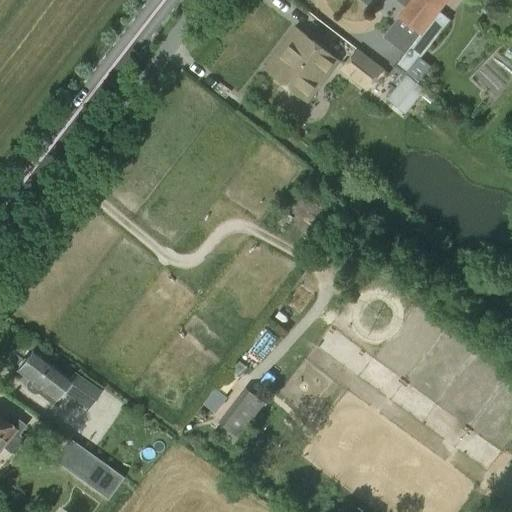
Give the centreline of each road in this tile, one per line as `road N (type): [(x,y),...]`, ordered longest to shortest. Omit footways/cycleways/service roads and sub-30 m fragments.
road 1 (unclassified): [(0,261),(205,0)]
road 2 (primary): [(0,210),(162,0)]
